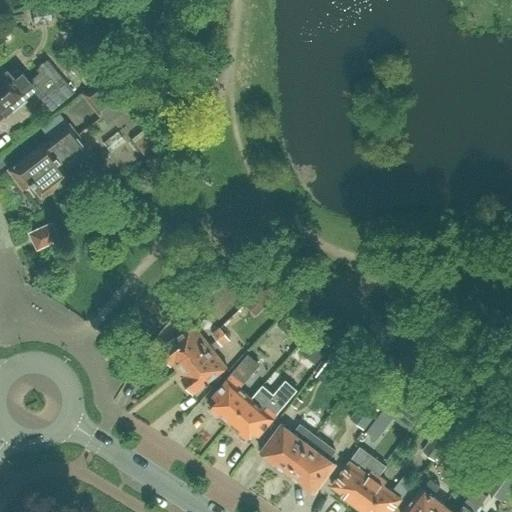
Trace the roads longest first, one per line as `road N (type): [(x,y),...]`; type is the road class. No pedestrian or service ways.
road 1 (tertiary): [(206,511),(68,422)]
road 2 (tertiary): [(68,422),(72,387),(62,372),(29,361),(0,379)]
